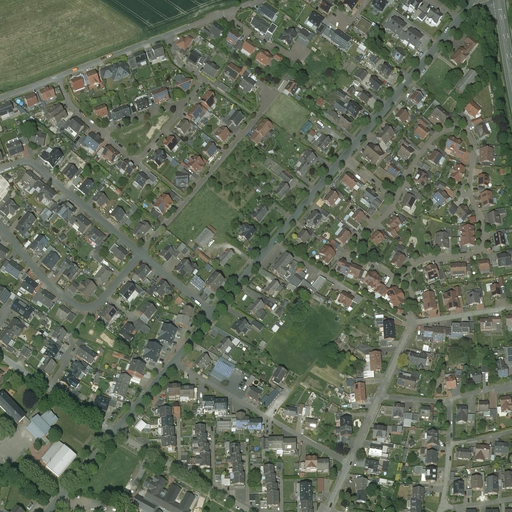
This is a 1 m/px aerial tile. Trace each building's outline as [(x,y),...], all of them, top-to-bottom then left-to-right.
[(346,0),(343,5),(352,11),(358,2),(354,0),(346,0)] [(381,0),(377,0),(374,5),(382,11),(387,4),(381,0)] [(412,0),(411,2),(408,6),(410,7),(409,8),(410,8),(414,10),(413,12),(415,14),(417,10),(422,3),(419,2),(419,1),(418,0),(412,0)] [(325,2),(320,9),(328,14),(332,7),(325,2)] [(266,6),(262,13),(272,20),(276,13),(266,6)] [(421,13),(417,10),(415,14),(412,17),(416,20),(417,18),(421,13)] [(436,13),(432,10),(427,18),(430,20),(429,21),(433,23),(434,23),(437,25),(442,17),(438,15),(439,14),(436,12),(436,13)] [(426,17),(421,13),(417,18),(422,22),(426,17)] [(324,21),(314,14),(308,22),(318,29),(321,24),(324,21)] [(256,18),(251,25),(256,28),(255,30),(258,32),(259,31),(265,35),(270,28),(266,25),(267,24),(261,21),(260,22),(256,18)] [(371,26),(361,19),(355,27),(365,34),(371,26)] [(388,28),(394,32),(400,23),(395,19),(388,28)] [(394,32),(399,36),(406,27),(400,23),(394,32)] [(326,28),(321,24),(318,29),(316,31),(321,35),(326,28)] [(223,31),(215,26),(210,33),(210,34),(212,35),(218,39),(223,31)] [(331,41),(335,35),(327,29),(323,35),(331,41)] [(205,30),(202,33),(209,38),(212,35),(210,34),(210,33),(205,30)] [(293,34),(289,31),(286,34),(285,34),(283,37),(284,38),(281,41),(289,47),(296,36),(297,34),(299,36),(301,33),(296,30),(293,34)] [(310,36),(302,31),(299,36),(306,41),(310,36)] [(405,41),(410,44),(417,35),(411,31),(405,41)] [(238,35),(233,32),(227,41),(234,46),(235,46),(238,42),(240,38),(237,36),(238,35)] [(335,35),(331,41),(344,50),(350,41),(337,32),(335,35)] [(410,44),(416,48),(422,38),(417,35),(410,44)] [(186,42),(182,39),(178,44),(180,46),(179,47),(182,50),(185,51),(186,50),(192,41),(188,38),(186,42)] [(477,44),(469,38),(465,43),(467,44),(472,48),(473,49),(477,44)] [(235,46),(234,46),(232,49),(235,51),(236,50),(240,44),(238,42),(235,46)] [(240,44),(236,50),(241,53),(243,49),(246,45),(241,42),(240,44)] [(246,45),(243,49),(252,55),(257,48),(248,42),(246,45)] [(467,44),(461,50),(466,55),(472,48),(467,44)] [(161,47),(152,50),(153,52),(155,58),(156,59),(164,56),(161,47)] [(460,49),(457,53),(454,56),(455,56),(451,60),(458,66),(461,63),(462,64),(462,63),(463,63),(466,60),(465,59),(466,59),(465,58),(467,55),(466,55),(461,50),(460,49)] [(272,59),(262,51),(256,59),(260,62),(259,62),(263,65),(263,64),(267,67),(272,59)] [(406,58),(397,51),(392,57),(397,62),(396,63),(399,65),(400,64),(406,58)] [(153,52),(147,54),(150,63),(149,60),(155,58),(153,52)] [(201,58),(193,53),(191,55),(190,56),(189,57),(189,59),(188,61),(196,66),(198,63),(201,59),(201,58)] [(143,54),(134,57),(135,59),(137,65),(146,62),(143,54)] [(207,59),(202,56),(201,58),(201,59),(198,63),(202,66),(203,64),(207,59)] [(379,61),(374,56),(369,62),(375,66),(379,61)] [(207,59),(203,64),(207,67),(209,63),(209,64),(212,59),(208,57),(207,59)] [(135,59),(128,62),(131,70),(138,68),(137,65),(135,59)] [(117,67),(116,69),(115,68),(111,69),(110,69),(107,70),(109,75),(112,74),(115,80),(123,77),(124,76),(123,76),(128,74),(127,70),(128,69),(127,67),(126,67),(124,63),(120,65),(119,66),(117,67)] [(209,64),(209,63),(207,67),(203,72),(213,78),(219,70),(209,64)] [(241,72),(231,65),(229,69),(228,68),(227,70),(227,71),(226,73),(231,76),(230,78),(235,81),(241,72)] [(394,72),(386,65),(380,72),(388,79),(394,72)] [(362,71),(359,69),(354,76),(361,82),(367,75),(362,71)] [(107,70),(101,72),(104,79),(110,77),(109,75),(107,70)] [(471,71),(456,89),(462,95),(477,76),(471,71)] [(95,72),(86,75),(91,88),(100,84),(95,72)] [(245,72),(241,78),(245,80),(246,79),(247,80),(250,75),(245,72)] [(382,86),(372,78),(366,84),(377,93),(382,86)] [(81,79),(79,80),(77,79),(71,82),(75,92),(84,88),(81,80),(81,79)] [(247,80),(246,79),(245,80),(243,82),(241,84),(242,84),(240,87),(250,94),(252,91),(253,91),(254,89),(253,88),(255,85),(252,83),(249,81),(247,80)] [(192,83),(185,80),(182,81),(176,84),(178,89),(180,88),(181,91),(183,90),(184,92),(189,90),(192,83)] [(291,83),(285,91),(293,97),(299,88),(291,83)] [(228,89),(221,84),(217,89),(225,94),(228,89)] [(51,88),(40,93),(44,102),(55,97),(51,88)] [(164,90),(158,92),(162,103),(164,102),(165,101),(169,100),(166,93),(165,90),(164,90)] [(152,94),(152,95),(153,98),(156,105),(159,103),(161,104),(162,103),(158,92),(152,94)] [(419,95),(416,92),(409,100),(415,105),(415,106),(418,103),(419,102),(420,103),(423,99),(424,99),(419,95)] [(208,93),(205,97),(204,98),(203,99),(203,100),(201,102),(202,103),(203,103),(204,104),(203,104),(209,109),(211,110),(211,109),(210,108),(213,104),(211,103),(213,100),(213,97),(208,93)] [(372,99),(364,93),(359,99),(367,105),(372,99)] [(34,95),(25,99),(28,107),(34,105),(34,106),(38,104),(36,101),(34,95)] [(145,100),(135,104),(138,112),(142,111),(142,112),(145,110),(145,109),(148,108),(148,107),(145,100)] [(344,106),(338,102),(334,108),(344,115),(346,112),(350,106),(348,104),(346,105),(344,106)] [(209,109),(203,104),(204,104),(203,103),(202,103),(201,105),(207,111),(209,109)] [(481,110),(472,103),(465,110),(474,118),(478,114),(478,115),(480,114),(481,113),(481,112),(480,111),(481,110)] [(10,104),(0,108),(0,115),(1,118),(8,116),(9,116),(9,115),(13,114),(13,113),(12,111),(10,104)] [(362,111),(352,104),(350,106),(346,112),(355,119),(362,111)] [(52,105),(44,108),(48,114),(55,109),(52,105)] [(207,111),(201,105),(198,108),(203,113),(204,114),(207,111)] [(55,109),(48,114),(50,117),(49,117),(51,120),(50,120),(51,121),(53,119),(63,112),(59,106),(55,109)] [(104,107),(94,111),(96,115),(96,114),(98,117),(102,116),(102,117),(107,116),(108,115),(107,113),(104,107)] [(196,107),(189,115),(196,121),(203,113),(198,108),(196,107)] [(123,108),(116,111),(117,112),(114,113),(115,115),(117,121),(122,119),(122,120),(125,119),(125,118),(130,116),(128,110),(127,108),(124,109),(123,108)] [(448,116),(438,108),(433,115),(437,118),(437,119),(438,120),(439,120),(443,123),(447,119),(449,117),(448,116)] [(18,109),(12,111),(13,113),(13,114),(14,118),(21,116),(18,109)] [(413,115),(406,110),(403,113),(409,117),(408,117),(410,118),(413,115)] [(403,113),(401,111),(395,118),(402,124),(408,117),(409,117),(403,113)] [(63,112),(53,119),(57,124),(62,121),(67,118),(63,112)] [(237,113),(231,119),(234,122),(233,124),(236,127),(243,119),(237,113)] [(231,119),(228,116),(222,123),(223,124),(229,129),(233,124),(234,122),(231,119)] [(352,124),(344,117),(341,121),(338,124),(346,130),(352,124)] [(72,124),(69,128),(70,128),(67,131),(74,138),(77,135),(84,127),(76,120),(72,124)] [(428,126),(422,120),(418,124),(421,127),(421,126),(425,130),(428,126)] [(57,124),(55,126),(60,131),(62,128),(65,124),(62,121),(57,124)] [(65,124),(62,128),(65,130),(67,131),(70,128),(69,128),(72,124),(68,121),(65,124)] [(195,127),(188,121),(186,124),(190,128),(193,130),(195,127)] [(186,124),(183,122),(177,129),(184,135),(190,128),(186,124)] [(264,122),(256,132),(263,139),(272,128),(264,122)] [(229,129),(223,124),(220,127),(222,129),(226,132),(229,129)] [(480,127),(475,129),(480,139),(488,136),(486,133),(488,132),(485,125),(484,125),(480,127)] [(425,130),(421,126),(421,127),(415,134),(423,140),(429,133),(425,130)] [(391,131),(386,128),(381,133),(390,140),(394,135),(391,131)] [(400,132),(394,128),(391,131),(394,135),(396,137),(400,132)] [(222,129),(215,137),(223,143),(230,135),(226,132),(222,129)] [(390,140),(381,133),(377,138),(381,142),(385,146),(390,140)] [(34,134),(33,134),(30,143),(31,143),(39,145),(38,145),(43,147),(45,137),(40,136),(34,134)] [(255,134),(251,140),(257,145),(261,140),(255,134)] [(96,138),(92,135),(88,140),(84,144),(86,145),(95,152),(103,143),(99,140),(99,139),(97,137),(96,138)] [(315,139),(309,135),(306,138),(305,139),(311,144),(314,140),(315,139)] [(331,142),(323,135),(319,139),(322,141),(319,145),(315,141),(312,144),(316,148),(322,153),(323,152),(326,155),(328,152),(325,149),(331,142)] [(84,136),(78,143),(83,148),(86,145),(84,144),(88,140),(84,136)] [(181,141),(175,136),(171,140),(177,145),(176,146),(177,147),(181,141)] [(171,140),(169,139),(163,146),(171,152),(176,146),(177,145),(171,140)] [(455,141),(450,139),(446,149),(447,149),(448,150),(451,151),(452,151),(457,154),(459,149),(462,144),(459,142),(456,140),(455,141)] [(218,145),(211,140),(208,144),(209,145),(215,149),(218,145)] [(19,142),(6,147),(10,157),(23,152),(21,147),(19,142)] [(385,146),(381,142),(378,146),(385,152),(388,149),(385,146)] [(215,149),(209,145),(203,152),(210,158),(217,151),(215,149)] [(384,156),(372,145),(363,155),(366,157),(365,158),(372,165),(373,163),(375,165),(384,156)] [(408,148),(405,146),(404,148),(398,155),(406,161),(413,153),(408,148)] [(45,148),(38,156),(41,159),(45,154),(48,150),(45,148)] [(119,156),(110,148),(106,152),(104,155),(103,156),(112,164),(114,162),(116,162),(118,160),(117,158),(119,156)] [(102,149),(96,155),(101,159),(103,156),(104,155),(106,152),(102,149)] [(308,154),(303,160),(304,161),(301,164),(302,165),(297,172),(302,177),(316,160),(312,156),(315,153),(309,149),(306,152),(308,154)] [(466,152),(459,149),(457,154),(456,156),(463,159),(466,152)] [(446,156),(440,150),(437,154),(442,158),(444,160),(446,156)] [(53,152),(49,157),(46,155),(42,159),(53,169),(53,168),(58,163),(61,159),(53,152)] [(163,156),(158,152),(151,161),(154,164),(155,163),(160,166),(166,159),(163,156)] [(437,154),(434,153),(432,155),(430,157),(430,158),(428,161),(436,166),(437,166),(439,164),(438,163),(442,158),(437,154)] [(203,164),(195,158),(193,160),(192,160),(191,160),(189,162),(189,163),(190,164),(188,167),(190,169),(196,173),(198,171),(199,172),(202,168),(201,167),(203,164)] [(392,159),(388,163),(393,166),(396,168),(399,165),(392,159)] [(121,161),(115,167),(120,171),(121,169),(125,165),(121,161)] [(129,165),(126,163),(125,165),(121,169),(130,176),(135,170),(133,168),(133,167),(130,164),(129,165)] [(188,167),(184,163),(181,167),(185,170),(187,172),(190,169),(188,167)] [(77,172),(69,166),(65,171),(66,172),(63,175),(63,174),(62,175),(70,181),(74,177),(74,176),(75,174),(75,175),(77,172)] [(393,166),(387,173),(394,178),(400,172),(396,168),(393,166)] [(461,168),(456,167),(456,168),(455,171),(454,171),(452,174),(453,174),(451,178),(457,184),(462,179),(462,180),(464,176),(464,175),(464,176),(463,176),(465,169),(461,168)] [(187,172),(185,170),(182,174),(183,175),(187,175),(187,179),(189,179),(192,176),(187,172)] [(433,175),(425,170),(422,175),(428,179),(430,180),(433,175)] [(29,173),(23,181),(28,185),(27,186),(29,187),(29,186),(35,191),(37,190),(33,187),(38,181),(39,181),(29,173)] [(292,180),(284,173),(280,178),(288,184),(292,180)] [(422,175),(419,173),(414,182),(419,185),(421,183),(424,185),(426,185),(427,183),(427,181),(428,179),(422,175)] [(157,180),(150,174),(147,179),(149,181),(153,185),(157,180)] [(147,179),(142,175),(135,182),(143,188),(149,181),(147,179)] [(183,175),(176,176),(177,185),(178,186),(180,186),(180,187),(185,186),(188,185),(187,179),(187,175),(183,175)] [(349,175),(342,183),(352,191),(353,189),(359,182),(358,183),(355,180),(354,179),(352,177),(349,175)] [(78,177),(72,184),(75,187),(81,179),(78,177)] [(488,177),(479,177),(479,186),(479,187),(484,187),(488,187),(488,177)] [(87,180),(83,184),(84,185),(79,190),(85,195),(86,194),(88,195),(94,188),(91,187),(93,185),(89,182),(87,180)] [(38,181),(33,187),(37,190),(38,189),(41,184),(38,181)] [(359,182),(353,189),(358,193),(364,186),(359,182)] [(289,189),(282,183),(279,187),(280,188),(275,195),(281,200),(289,189)] [(441,184),(437,189),(441,191),(443,193),(446,188),(441,184)] [(100,185),(96,191),(99,194),(104,188),(100,185)] [(56,196),(45,187),(41,192),(40,194),(36,198),(41,202),(44,198),(50,203),(56,196)] [(343,196),(336,190),(333,194),(338,198),(338,199),(340,200),(343,196)] [(420,195),(412,190),(409,196),(416,200),(415,200),(417,201),(420,195)] [(371,193),(369,191),(366,195),(365,195),(364,195),(363,196),(363,198),(362,200),(363,199),(371,205),(376,200),(377,198),(374,195),(374,194),(372,193),(371,193)] [(446,196),(444,194),(443,193),(441,191),(433,199),(441,207),(442,206),(443,207),(445,205),(445,203),(449,199),(446,196)] [(331,192),(324,201),(331,207),(338,199),(338,198),(333,194),(331,192)] [(107,200),(99,194),(93,201),(101,208),(107,200)] [(491,194),(481,195),(483,207),(493,206),(491,194)] [(409,196),(407,195),(406,198),(405,198),(404,201),(402,205),(410,209),(415,200),(416,200),(409,196)] [(172,204),(163,196),(159,202),(168,210),(171,207),(170,206),(172,204)] [(376,200),(371,205),(370,207),(373,209),(376,211),(381,204),(376,200)] [(18,210),(8,201),(2,209),(3,209),(1,212),(7,217),(9,214),(12,217),(18,210)] [(168,210),(159,202),(154,208),(163,215),(165,212),(166,213),(168,210)] [(55,204),(49,211),(52,214),(53,212),(58,206),(55,204)] [(76,211),(67,204),(62,209),(59,212),(60,212),(63,215),(64,214),(69,218),(68,219),(69,220),(76,211)] [(458,211),(452,205),(451,206),(449,211),(453,216),(456,214),(458,211)] [(28,206),(24,212),(27,215),(28,214),(29,215),(33,211),(28,206)] [(58,206),(53,212),(57,216),(60,212),(59,212),(62,209),(58,206)] [(260,206),(257,210),(259,211),(253,218),(259,223),(267,212),(260,206)] [(365,212),(359,207),(356,211),(357,212),(357,211),(362,216),(365,212)] [(458,211),(456,214),(461,219),(464,222),(466,222),(468,220),(467,218),(471,215),(467,211),(464,208),(463,207),(458,211)] [(125,215),(117,208),(110,216),(119,223),(125,215)] [(329,216),(322,210),(318,216),(320,214),(326,219),(329,216)] [(362,216),(357,211),(357,212),(351,219),(358,225),(362,220),(362,219),(364,217),(362,216)] [(314,213),(308,221),(315,227),(322,219),(318,216),(314,213)] [(27,215),(18,225),(19,225),(15,230),(20,233),(19,234),(23,238),(27,232),(32,227),(31,227),(33,224),(36,221),(29,215),(28,214),(27,215)] [(496,214),(488,215),(490,226),(499,225),(498,216),(498,214),(496,214)] [(407,221),(400,215),(396,219),(400,224),(401,226),(407,221)] [(78,220),(75,224),(80,228),(78,231),(82,234),(90,225),(81,217),(78,220)] [(74,218),(69,224),(72,227),(75,224),(78,220),(74,218)] [(394,218),(392,220),(388,223),(389,223),(387,225),(391,229),(392,231),(393,231),(395,234),(399,230),(396,228),(400,224),(396,219),(394,218)] [(150,228),(144,223),(141,227),(147,232),(150,228)] [(140,225),(132,234),(139,240),(147,232),(141,227),(140,225)] [(350,230),(344,225),(341,229),(343,231),(347,234),(350,230)] [(249,228),(246,226),(242,230),(245,233),(241,237),(246,240),(248,242),(255,233),(249,228)] [(466,228),(461,228),(461,231),(460,231),(460,238),(474,237),(474,228),(466,228)] [(314,234),(307,229),(304,232),(309,237),(309,238),(310,239),(314,234)] [(392,231),(391,229),(387,232),(391,237),(394,238),(397,235),(395,234),(393,231),(392,231)] [(105,238),(95,230),(88,237),(94,242),(98,245),(96,247),(97,248),(102,241),(105,238)] [(206,230),(195,243),(202,249),(213,236),(206,230)] [(343,231),(336,240),(343,245),(350,236),(347,234),(343,231)] [(304,232),(303,232),(297,239),(304,244),(309,238),(309,237),(304,232)] [(377,233),(370,240),(376,246),(383,239),(379,235),(377,233)] [(446,235),(436,235),(437,249),(448,249),(447,239),(447,235),(446,235)] [(496,236),(494,237),(496,247),(505,246),(503,236),(503,235),(496,236)] [(40,237),(30,249),(37,255),(41,252),(42,250),(47,244),(47,243),(43,239),(40,237)] [(460,238),(460,244),(462,244),(462,247),(466,247),(474,247),(474,237),(460,238)] [(102,241),(97,248),(100,250),(105,244),(102,241)] [(337,249),(330,243),(326,248),(333,254),(337,249)] [(115,245),(109,252),(114,256),(120,249),(115,245)] [(0,246),(0,259),(2,261),(8,253),(0,246)] [(50,247),(45,253),(49,256),(51,253),(52,253),(54,250),(50,247)] [(167,247),(160,256),(167,262),(172,256),(174,254),(174,253),(167,247)] [(326,248),(325,247),(319,254),(324,258),(323,260),(323,262),(326,265),(328,264),(335,255),(333,254),(326,248)] [(404,253),(396,248),(393,252),(397,254),(401,257),(404,253)] [(120,249),(114,256),(122,262),(128,255),(120,249)] [(37,255),(36,256),(40,259),(45,253),(42,250),(41,252),(37,255)] [(229,251),(223,258),(222,257),(218,262),(224,267),(234,255),(229,251)] [(49,256),(42,264),(50,271),(59,260),(52,253),(51,253),(49,256)] [(210,261),(202,253),(199,256),(199,257),(207,264),(210,261)] [(104,260),(97,254),(96,254),(92,259),(100,265),(104,260)] [(401,257),(397,254),(391,264),(395,266),(395,268),(397,269),(398,269),(399,269),(405,259),(401,257)] [(293,261),(286,255),(276,267),(273,271),(285,281),(285,280),(289,283),(297,274),(294,272),(295,272),(299,265),(292,261),(293,261)] [(503,257),(497,258),(499,267),(506,266),(506,265),(510,264),(508,255),(504,256),(503,257)] [(184,261),(176,271),(183,277),(187,272),(191,267),(184,261)] [(485,261),(481,262),(482,263),(478,263),(480,272),(489,270),(489,267),(488,262),(485,262),(485,261)] [(67,262),(63,267),(67,270),(63,275),(69,281),(78,271),(67,262)] [(23,271),(11,263),(6,270),(6,271),(17,279),(23,271)] [(351,267),(344,264),(342,269),(340,273),(347,276),(348,274),(351,267)] [(197,269),(193,265),(191,267),(187,272),(192,275),(197,269),(197,268),(197,269)] [(304,268),(299,265),(295,272),(294,272),(297,274),(300,275),(302,272),(304,268)] [(361,269),(352,265),(351,267),(348,274),(357,278),(358,278),(361,271),(361,269)] [(460,265),(459,265),(455,265),(455,266),(450,266),(451,277),(458,277),(458,278),(458,277),(466,276),(465,265),(460,265)] [(143,266),(135,275),(142,281),(150,272),(143,266)] [(431,268),(431,267),(428,268),(428,269),(424,270),(426,275),(425,276),(426,278),(427,279),(428,281),(438,277),(439,277),(437,272),(435,266),(431,268)] [(104,267),(94,279),(102,286),(112,274),(104,267)] [(289,283),(289,284),(297,289),(302,283),(315,294),(317,291),(312,287),(303,280),(306,276),(302,272),(300,275),(297,274),(289,283)] [(374,274),(373,274),(372,275),(369,273),(363,284),(368,286),(368,287),(368,288),(369,289),(370,289),(371,288),(375,290),(376,290),(379,285),(381,280),(376,277),(376,276),(376,275),(374,274)] [(215,275),(207,286),(215,293),(224,282),(215,275)] [(206,285),(195,276),(190,283),(200,291),(206,285)] [(326,280),(320,277),(312,287),(317,291),(326,280)] [(27,280),(21,287),(32,295),(38,287),(27,280)] [(88,281),(79,292),(87,299),(96,288),(88,281)] [(273,281),(265,291),(271,296),(276,290),(277,292),(280,288),(273,281)] [(169,288),(162,282),(156,288),(153,292),(155,293),(161,298),(165,293),(169,295),(172,291),(169,289),(169,288)] [(73,283),(68,288),(74,293),(79,288),(73,283)] [(133,288),(128,284),(119,294),(119,295),(120,294),(128,300),(127,301),(127,302),(135,292),(136,291),(133,288)] [(297,289),(289,284),(287,288),(295,293),(297,289)] [(143,291),(136,285),(133,288),(136,291),(135,292),(139,296),(143,291)] [(386,288),(379,285),(376,290),(375,290),(374,292),(381,296),(386,289),(386,288)] [(152,288),(147,294),(151,297),(155,293),(153,292),(156,288),(154,286),(152,288)] [(499,286),(490,288),(492,297),(500,296),(499,286)] [(10,295),(0,288),(0,300),(0,301),(4,304),(8,298),(10,295)] [(396,288),(389,292),(387,294),(391,301),(402,295),(400,292),(398,293),(396,288)] [(386,289),(381,296),(384,298),(387,294),(389,292),(388,291),(389,290),(386,289)] [(16,296),(11,293),(10,295),(8,298),(13,302),(16,296)] [(54,300),(44,293),(41,297),(38,301),(38,302),(48,308),(51,304),(54,300)] [(449,293),(445,294),(445,295),(445,297),(443,298),(444,303),(446,303),(447,311),(456,309),(455,302),(458,302),(458,298),(457,298),(456,294),(454,294),(450,295),(450,294),(449,293)] [(37,294),(32,301),(36,304),(38,302),(38,301),(41,297),(37,294)] [(322,298),(315,294),(312,298),(320,302),(322,298)] [(353,300),(343,294),(338,302),(342,304),(341,305),(342,306),(344,307),(345,307),(345,306),(349,308),(353,301),(354,300),(353,300)] [(433,294),(422,296),(424,303),(435,302),(433,294)] [(477,294),(467,296),(469,306),(479,304),(478,300),(477,294)] [(363,299),(356,295),(353,300),(354,300),(353,301),(358,305),(363,299)] [(402,295),(391,301),(395,308),(395,309),(397,308),(404,304),(402,299),(404,299),(402,295)] [(24,301),(16,296),(13,302),(11,304),(18,309),(22,304),(24,301)] [(183,301),(179,297),(175,302),(179,306),(183,301)] [(275,305),(267,300),(264,304),(271,310),(275,305)] [(258,301),(252,308),(250,306),(247,310),(249,311),(259,320),(265,313),(262,310),(265,307),(258,301)] [(435,302),(424,303),(425,311),(436,309),(435,302)] [(22,304),(18,309),(16,312),(26,319),(28,316),(30,317),(33,312),(22,304)] [(148,304),(140,313),(146,318),(150,313),(152,315),(156,311),(148,304)] [(109,306),(100,317),(108,324),(109,323),(108,323),(114,315),(115,316),(117,313),(109,306)] [(70,313),(61,307),(56,315),(56,316),(57,315),(65,320),(64,321),(65,320),(70,313)] [(193,311),(186,308),(182,318),(189,321),(193,311)] [(75,317),(70,313),(65,320),(71,323),(75,317)] [(108,324),(100,317),(97,321),(101,325),(106,329),(110,325),(108,324)] [(182,318),(179,317),(176,324),(176,325),(180,326),(186,328),(189,321),(182,318)] [(26,324),(18,318),(15,321),(24,327),(26,324)] [(146,324),(139,319),(137,322),(143,327),(146,324)] [(15,321),(13,320),(6,330),(14,336),(18,338),(25,328),(24,327),(15,321)] [(251,327),(242,320),(236,327),(234,325),(231,329),(239,335),(245,328),(248,331),(251,327)] [(254,321),(251,325),(258,330),(262,326),(254,321)] [(491,321),(481,321),(481,330),(491,330),(491,324),(491,321)] [(143,327),(137,322),(134,326),(140,331),(143,327)] [(462,325),(452,325),(451,329),(451,334),(458,334),(461,335),(469,335),(469,334),(469,331),(469,323),(469,324),(462,324),(462,325)] [(393,324),(383,324),(383,325),(383,333),(393,332),(393,324)] [(134,330),(128,325),(119,334),(126,340),(134,330)] [(67,334),(58,328),(52,338),(57,341),(60,344),(61,343),(67,334)] [(434,330),(424,329),(423,338),(437,339),(436,342),(442,342),(442,334),(441,334),(442,328),(434,328),(434,330)] [(5,329),(0,336),(0,342),(6,346),(14,336),(6,330),(5,329)] [(162,336),(173,339),(175,333),(164,329),(162,336)] [(393,332),(383,333),(384,337),(384,341),(387,341),(394,341),(393,332)] [(171,346),(173,339),(162,336),(159,343),(171,346)] [(225,339),(217,349),(223,354),(228,347),(230,348),(232,345),(225,339)] [(85,344),(79,340),(76,345),(81,349),(82,347),(85,344)] [(55,344),(53,342),(50,345),(59,351),(61,348),(55,344)] [(59,352),(50,346),(43,356),(48,359),(52,362),(59,352)] [(28,350),(24,347),(20,354),(24,357),(28,350)] [(82,347),(81,349),(77,355),(91,365),(97,357),(82,347)] [(147,354),(158,357),(160,351),(149,347),(147,354)] [(156,364),(158,357),(147,354),(145,360),(156,364)] [(203,355),(195,365),(201,369),(206,364),(207,365),(211,361),(203,355)] [(373,355),(370,355),(370,356),(370,364),(380,363),(380,355),(373,355)] [(420,357),(411,355),(409,364),(418,366),(418,368),(419,369),(422,370),(423,369),(423,367),(424,367),(426,357),(421,356),(421,355),(420,357)] [(52,362),(48,359),(43,365),(42,365),(41,365),(42,366),(40,370),(49,376),(56,365),(52,362)] [(221,359),(214,370),(229,379),(235,367),(227,362),(221,359)] [(89,367),(83,362),(80,366),(84,369),(84,370),(86,371),(89,367)] [(145,367),(133,362),(129,372),(136,375),(141,377),(141,376),(145,367)] [(80,366),(75,363),(68,373),(76,378),(77,379),(84,370),(84,369),(80,366)] [(380,363),(370,364),(371,372),(371,373),(374,372),(381,372),(380,363)] [(503,363),(497,364),(497,369),(499,378),(507,377),(506,367),(504,368),(503,363)] [(278,369),(273,379),(280,383),(281,383),(286,374),(278,369)] [(463,372),(457,371),(456,371),(455,379),(456,379),(462,380),(463,380),(464,372),(463,372)] [(68,373),(62,382),(69,387),(76,378),(68,373)] [(420,375),(411,373),(410,379),(416,380),(419,381),(420,375)] [(480,373),(471,375),(473,384),(481,383),(480,373)] [(125,378),(121,376),(118,385),(128,388),(131,380),(125,378)] [(408,379),(399,377),(399,376),(397,386),(406,388),(408,379),(408,378),(408,379)] [(251,377),(246,384),(249,387),(255,379),(251,377)] [(454,378),(445,380),(447,390),(455,388),(454,378)] [(410,379),(408,379),(406,388),(413,390),(416,380),(410,379)] [(118,385),(117,384),(116,387),(113,386),(109,396),(117,399),(118,397),(124,399),(128,388),(118,385)] [(357,386),(354,386),(354,387),(355,395),(365,394),(364,386),(357,386)] [(180,387),(168,387),(168,396),(175,396),(175,397),(180,397),(180,389),(180,387)] [(252,390),(249,388),(245,395),(248,396),(248,397),(257,402),(261,394),(263,390),(258,387),(256,390),(257,390),(256,391),(252,389),(252,390)] [(193,389),(180,389),(180,397),(180,399),(185,398),(189,398),(189,400),(193,400),(193,389)] [(269,398),(263,405),(267,409),(280,393),(275,390),(269,398)] [(80,396),(73,391),(70,395),(77,400),(80,396)] [(25,418),(2,394),(0,396),(0,407),(9,416),(6,418),(8,421),(11,418),(18,425),(25,418)] [(365,394),(355,395),(355,403),(355,404),(358,403),(365,403),(365,394)] [(266,395),(260,403),(263,405),(269,398),(266,395)] [(165,402),(159,398),(156,404),(162,407),(165,402)] [(509,398),(500,399),(501,408),(502,413),(511,412),(510,407),(509,398)] [(109,403),(97,399),(94,409),(106,413),(108,406),(109,403)] [(214,399),(203,400),(203,405),(203,409),(214,409),(214,402),(214,399)] [(116,402),(110,400),(109,403),(108,406),(115,408),(117,402),(116,402)] [(226,402),(214,402),(214,409),(214,412),(226,412),(226,402)] [(488,403),(479,403),(479,413),(488,413),(488,403)] [(404,406),(395,405),(394,415),(399,415),(403,416),(404,406)] [(430,409),(421,408),(420,417),(429,418),(430,409)] [(466,408),(457,408),(457,423),(462,423),(462,420),(466,420),(466,408)] [(295,411),(285,409),(284,417),(294,419),(295,419),(295,414),(296,411),(295,411)] [(171,410),(160,410),(158,410),(156,412),(158,416),(160,416),(160,420),(161,420),(171,420),(171,410)] [(49,411),(40,420),(37,418),(31,424),(32,425),(27,430),(38,442),(44,437),(45,438),(51,432),(49,430),(58,421),(49,411)] [(244,416),(237,416),(237,420),(237,429),(248,429),(248,422),(248,419),(244,420),(244,416)] [(171,420),(161,420),(161,429),(163,429),(172,429),(172,420),(171,420)] [(343,420),(340,420),(340,421),(341,429),(351,428),(350,420),(343,420)] [(146,425),(141,421),(138,425),(143,429),(146,425)] [(316,423),(306,421),(304,429),(305,429),(315,431),(316,423)] [(231,422),(217,422),(217,431),(231,431),(231,429),(231,422)] [(260,422),(248,422),(248,429),(248,431),(260,431),(261,431),(261,427),(260,422)] [(143,429),(138,425),(135,428),(140,433),(143,429)] [(205,427),(195,427),(195,436),(196,436),(205,436),(205,427)] [(341,429),(339,429),(336,429),(336,434),(339,434),(339,437),(337,437),(338,444),(337,444),(345,444),(344,444),(344,438),(351,437),(351,428),(341,429)] [(386,430),(374,428),(373,439),(377,439),(378,438),(384,439),(384,440),(386,430)] [(172,429),(163,429),(163,439),(174,439),(174,429),(172,429)] [(437,434),(428,434),(427,446),(431,446),(436,446),(437,434)] [(205,436),(196,436),(196,441),(196,446),(206,446),(206,436),(205,436)] [(163,439),(161,439),(161,449),(175,449),(175,439),(174,439),(163,439)] [(278,440),(272,440),(268,440),(268,450),(277,450),(283,450),(282,442),(282,439),(278,439),(278,440)] [(57,441),(42,460),(48,466),(47,468),(58,478),(76,457),(64,447),(61,444),(57,441)] [(295,442),(282,442),(283,450),(283,451),(295,451),(295,445),(295,442)] [(507,445),(495,444),(495,448),(494,453),(495,453),(506,454),(507,445)] [(196,446),(193,446),(193,455),(200,454),(208,454),(208,446),(206,446),(196,446)] [(239,446),(229,446),(229,452),(226,452),(226,456),(227,456),(239,456),(239,446)] [(489,447),(476,446),(476,453),(475,457),(477,457),(476,461),(484,461),(484,458),(488,458),(488,456),(488,453),(489,448),(489,447)] [(382,449),(371,447),(370,447),(369,457),(369,456),(380,458),(380,461),(383,462),(387,462),(388,457),(381,456),(382,449)] [(470,451),(456,450),(456,455),(457,455),(457,459),(470,460),(470,454),(470,451)] [(208,454),(200,454),(200,458),(200,466),(210,466),(210,454),(208,454)] [(436,454),(427,454),(426,465),(436,465),(436,454)] [(23,455),(9,469),(15,475),(24,465),(29,461),(23,455)] [(239,456),(227,456),(227,460),(226,460),(226,465),(232,465),(241,465),(241,456),(239,456)] [(310,459),(306,459),(306,463),(306,470),(310,469),(317,469),(317,461),(317,459),(316,459),(310,459)] [(328,461),(317,461),(317,469),(317,472),(328,472),(328,471),(332,471),(332,467),(328,467),(328,461)] [(378,464),(366,462),(364,473),(368,473),(376,474),(376,475),(378,464)] [(241,465),(232,465),(232,470),(229,470),(229,475),(234,475),(242,474),(242,465),(241,465)] [(273,467),(263,467),(263,476),(265,476),(271,476),(273,476),(273,467)] [(436,471),(423,471),(421,471),(421,475),(426,475),(426,482),(429,482),(435,482),(436,471)] [(242,474),(234,475),(234,481),(230,481),(230,486),(234,485),(234,486),(236,486),(236,487),(244,487),(244,488),(244,486),(244,474),(242,474)] [(271,476),(265,476),(265,481),(262,481),(262,486),(265,486),(267,486),(275,486),(275,476),(273,476),(271,476)] [(480,479),(471,479),(471,490),(472,490),(481,490),(481,482),(481,479),(480,479)] [(497,479),(487,479),(487,484),(488,484),(488,488),(488,490),(488,495),(497,495),(497,487),(497,481),(497,479)] [(367,481),(357,480),(356,492),(358,492),(366,493),(367,481)] [(174,487),(172,486),(165,498),(164,498),(165,496),(162,494),(161,496),(159,495),(163,488),(155,483),(151,490),(149,490),(144,498),(151,502),(158,505),(158,506),(158,505),(164,509),(165,509),(169,511),(189,511),(188,511),(195,497),(186,493),(179,506),(175,504),(174,503),(181,490),(179,489),(180,486),(176,484),(174,487)] [(453,485),(454,496),(463,496),(463,487),(463,484),(458,485),(453,485)] [(311,485),(300,486),(300,503),(301,503),(312,503),(312,495),(311,495),(311,485)] [(423,491),(413,490),(413,502),(420,502),(422,502),(423,491)] [(366,493),(358,492),(357,502),(361,503),(365,503),(366,493)] [(277,493),(267,493),(267,502),(267,507),(279,507),(278,493),(277,493)] [(413,502),(411,502),(411,507),(411,509),(410,511),(420,511),(420,502),(413,502)] [(312,503),(301,503),(301,511),(299,511),(312,511),(312,503)]
